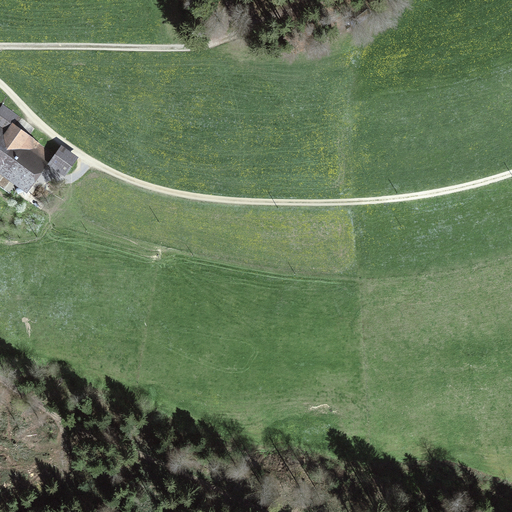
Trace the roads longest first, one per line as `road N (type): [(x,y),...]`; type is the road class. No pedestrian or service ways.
road 1 (unclassified): [(0,82),(47,131),(106,169),(199,197),(355,202),(511,173)]
road 2 (track): [(0,46),(202,47)]
road 3 (track): [(267,511),(95,433)]
road 4 (track): [(202,47),(330,0)]
